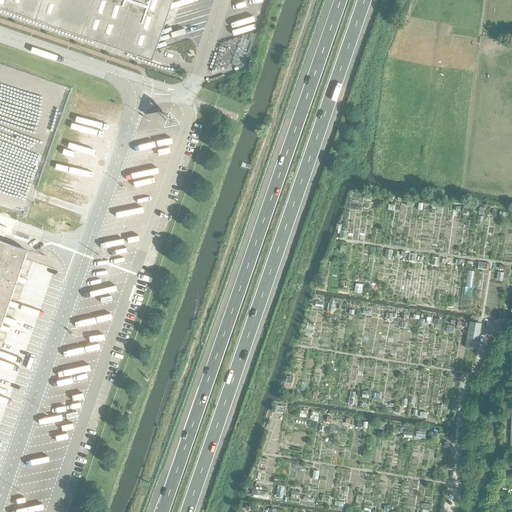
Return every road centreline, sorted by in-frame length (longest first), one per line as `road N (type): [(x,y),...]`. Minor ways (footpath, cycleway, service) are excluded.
road 1 (unclassified): [(0,496),(135,104),(122,77),(0,34)]
road 2 (motorway): [(340,0),(162,511)]
road 3 (motorway): [(186,511),(362,0)]
road 4 (unknown): [(46,511),(166,170),(185,88)]
road 5 (unknown): [(207,42),(167,38),(61,0)]
